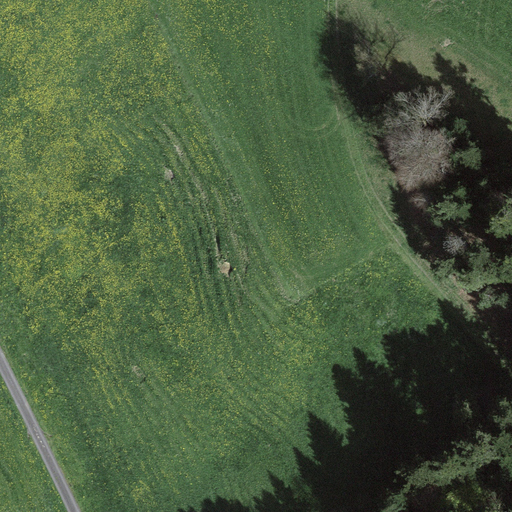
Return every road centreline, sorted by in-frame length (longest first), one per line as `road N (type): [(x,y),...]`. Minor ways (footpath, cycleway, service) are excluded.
road 1 (track): [(336,0),(352,133),(433,288),(511,370)]
road 2 (track): [(70,511),(0,368)]
